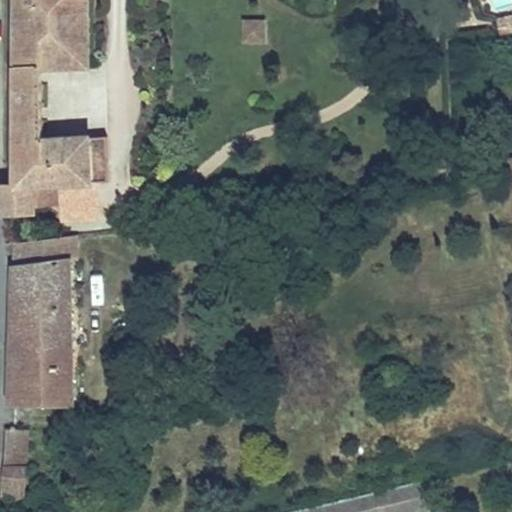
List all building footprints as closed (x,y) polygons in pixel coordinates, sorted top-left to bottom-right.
[(16,0),(17,69),(46,68),(89,66),(89,0),(16,0)] [(511,0),(492,0),(495,10),(511,5),(511,0)] [(511,12),(497,17),(502,33),(511,29),(511,12)] [(241,16),(242,41),(265,41),(265,15),(241,16)] [(46,68),(17,69),(18,185),(4,186),(4,216),(38,213),(38,184),(112,180),(110,136),(46,139),(46,68)] [(95,266),(96,233),(69,236),(69,263),(73,263),(73,267),(95,266)] [(16,355),(15,404),(75,405),(73,267),(73,263),(69,263),(18,265),(16,355)] [(9,429),(8,440),(23,440),(23,429),(15,428),(9,429)] [(7,453),(4,499),(16,499),(27,499),(28,468),(22,468),(22,455),(7,453)] [(289,511),(423,511),(441,508),(435,481),(289,511)]
